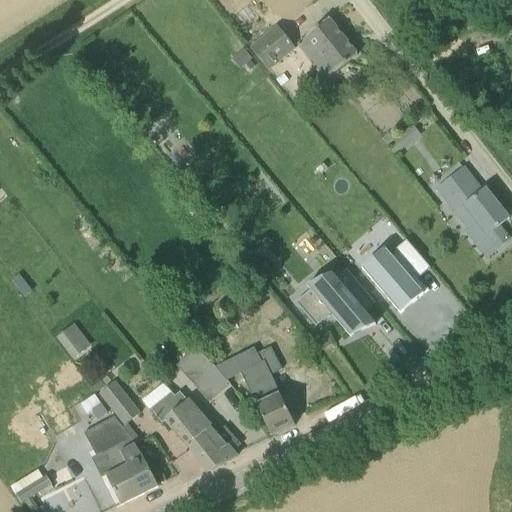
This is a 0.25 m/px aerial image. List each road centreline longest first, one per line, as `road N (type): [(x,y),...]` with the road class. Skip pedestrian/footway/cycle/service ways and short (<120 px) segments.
road 1 (tertiary): [(177,511),(511,357)]
road 2 (unclassified): [(511,187),(357,0)]
road 3 (track): [(121,0),(0,78)]
